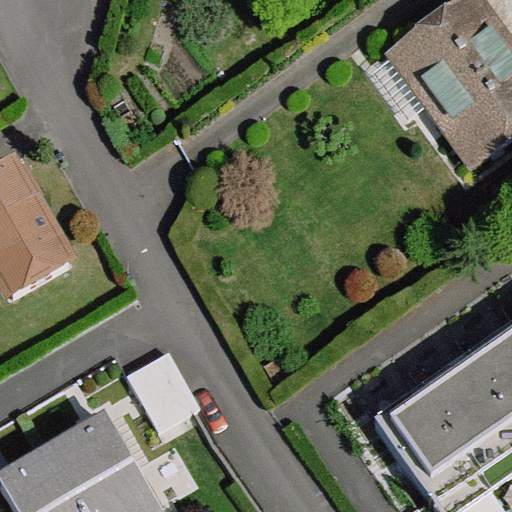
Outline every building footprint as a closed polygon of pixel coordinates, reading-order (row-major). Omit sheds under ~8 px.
[(511,44),(480,0),(472,0),(387,60),(473,181),(511,153),(511,44)] [(0,84),(0,145),(27,131),(0,84)] [(48,170),(0,196),(0,253),(33,312),(105,272),(48,170)] [(511,352),(392,433),(445,511),(462,511),(511,478),(511,352)] [(139,374),(166,433),(207,415),(180,355),(139,374)] [(164,511),(117,431),(0,499),(0,508),(2,511),(164,511)]
